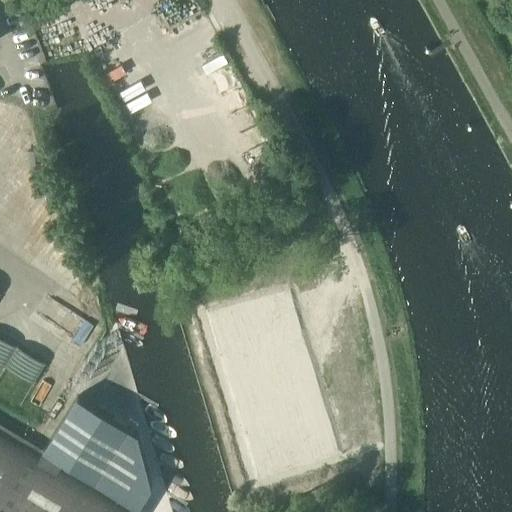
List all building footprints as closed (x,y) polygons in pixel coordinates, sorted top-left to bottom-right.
[(291,295),(233,313),(239,335),(298,317),(291,295)] [(302,337),(246,355),(251,375),(309,356),(302,337)] [(316,376),(257,394),(264,417),(322,397),(316,376)] [(0,511),(135,511),(153,484),(139,432),(78,395),(43,449),(32,443),(0,423),(0,511)] [(328,417),(270,435),(276,457),(335,439),(328,417)]
